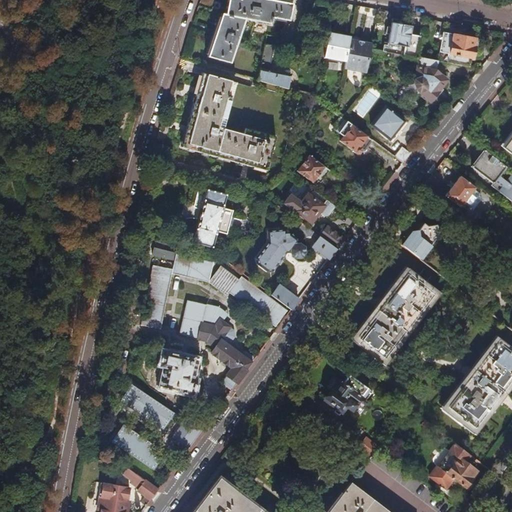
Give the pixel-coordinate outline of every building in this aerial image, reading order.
[(227,0),(225,14),(222,14),(203,65),(258,80),(265,45),(267,36),(275,37),(277,37),(279,37),(281,36),(283,35),(285,34),(286,32),(287,30),(292,4),(272,0),(227,0)] [(387,12),(378,10),(376,23),(382,24),(385,20),(387,12)] [(387,46),(384,45),(382,51),(386,52),(411,57),(415,57),(419,37),(410,35),(411,27),(402,25),(403,21),(392,19),(389,37),(387,46)] [(321,20),(317,22),(317,27),(319,30),(323,31),(326,28),(327,25),(325,22),(321,20)] [(350,37),(328,33),(326,46),(323,57),(346,61),(350,40),(350,37)] [(475,39),(442,33),(437,61),(468,67),(470,58),(472,58),(475,46),(473,46),(475,39)] [(372,44),(350,40),(346,61),(344,68),(366,73),(371,49),(372,44)] [(319,44),(316,55),(323,57),(326,46),(319,44)] [(274,47),(265,45),(258,80),(287,88),(290,76),(276,73),(277,72),(268,70),(274,47)] [(374,56),(377,56),(383,57),(386,52),(382,51),(371,49),(371,52),(372,53),(372,54),(373,55),(374,56)] [(411,57),(386,52),(383,57),(410,62),(411,57)] [(436,72),(435,71),(436,61),(418,58),(414,77),(413,82),(413,84),(414,86),(415,88),(416,89),(416,91),(430,102),(441,89),(440,87),(446,80),(436,72)] [(182,147),(266,171),(270,155),(276,137),(246,129),(244,135),(224,129),(237,83),(202,74),(182,147)] [(246,129),(276,137),(270,155),(283,159),(300,100),(251,86),(250,87),(237,83),(224,129),(244,135),(246,129)] [(385,106),(370,126),(389,140),(404,121),(385,106)] [(362,148),(365,150),(372,141),(346,122),(338,133),(343,136),(339,141),(354,152),(354,153),(356,155),(359,155),(361,152),(361,149),(362,148)] [(511,135),(503,148),(511,154),(511,135)] [(409,154),(403,149),(396,159),(402,163),(409,154)] [(470,167),(492,183),(490,186),(510,202),(511,199),(511,172),(504,167),(483,151),(470,167)] [(322,179),(329,171),(308,156),(296,171),(311,182),(310,182),(312,184),(316,184),(317,181),(317,180),(319,177),(322,179)] [(431,176),(424,185),(432,191),(440,182),(431,176)] [(460,177),(445,196),(459,206),(473,189),(474,188),(460,177)] [(294,211),(311,224),(317,215),(316,214),(318,211),(324,216),(328,216),(335,207),(326,200),(311,189),(306,195),(304,193),(301,198),(302,201),(294,211)] [(473,189),(460,205),(467,211),(472,210),(480,199),(480,195),(473,189)] [(215,234),(216,235),(217,232),(223,208),(223,206),(226,195),(207,190),(204,200),(203,200),(195,229),(196,229),(193,243),(212,248),(215,234)] [(232,211),(223,208),(217,232),(226,234),(232,211)] [(402,224),(396,219),(385,234),(391,238),(402,224)] [(417,232),(411,233),(401,246),(419,260),(429,247),(429,242),(438,240),(436,225),(427,226),(423,223),(417,232)] [(327,226),(319,237),(336,249),(343,239),(327,226)] [(284,234),(284,230),(267,232),(268,243),(255,259),(257,264),(266,271),(272,271),(286,253),(291,252),(291,255),(296,258),(302,257),(305,253),(319,252),(328,259),(336,249),(319,237),(313,232),(310,236),(317,241),(312,247),(305,247),(300,244),(297,244),(296,239),(288,234),(284,234)] [(174,253),(154,248),(152,255),(172,260),(174,253)] [(381,364),(437,292),(406,268),(350,341),(381,364)] [(278,286),(271,295),(291,309),(298,300),(296,299),(297,297),(291,292),(289,294),(278,286)] [(214,346),(215,347),(246,370),(252,362),(249,360),(252,357),(245,352),(242,352),(240,354),(228,345),(231,341),(237,333),(227,325),(219,336),(221,337),(214,346)] [(511,380),(511,347),(497,336),(441,409),(472,433),(511,380)] [(159,366),(164,368),(159,388),(192,395),(195,381),(192,380),(196,359),(188,357),(188,358),(182,356),(181,356),(183,346),(179,346),(174,347),(169,350),(167,353),(162,352),(159,366)] [(231,368),(220,383),(231,391),(246,370),(215,347),(211,353),(231,368)] [(333,387),(332,389),(331,390),(335,393),(342,383),(339,380),(337,382),(336,383),(335,384),(334,385),(333,386),(333,387)] [(164,431),(176,413),(133,383),(121,401),(164,431)] [(351,390),(342,383),(335,393),(331,390),(325,399),(336,408),(333,412),(338,416),(345,406),(350,410),(354,406),(361,397),(351,390)] [(401,403),(397,408),(403,413),(407,408),(401,403)] [(393,415),(387,410),(377,422),(384,427),(393,415)] [(186,418),(171,438),(187,450),(202,430),(186,418)] [(420,425),(428,431),(431,427),(423,421),(420,425)] [(125,423),(112,441),(155,471),(168,453),(125,423)] [(365,437),(357,448),(369,458),(377,447),(365,437)] [(475,471),(463,462),(468,455),(453,444),(436,466),(428,476),(444,489),(445,488),(447,487),(449,484),(449,482),(452,479),(453,479),(464,488),(471,478),(470,477),(475,471)] [(138,488),(137,490),(150,500),(157,491),(127,469),(122,474),(131,481),(130,482),(138,488)] [(262,511),(256,508),(219,479),(193,511),(262,511)] [(387,511),(349,482),(326,511),(387,511)] [(97,511),(100,511),(99,511),(126,511),(128,501),(127,501),(129,488),(105,484),(100,483),(98,497),(99,497),(97,511)]
